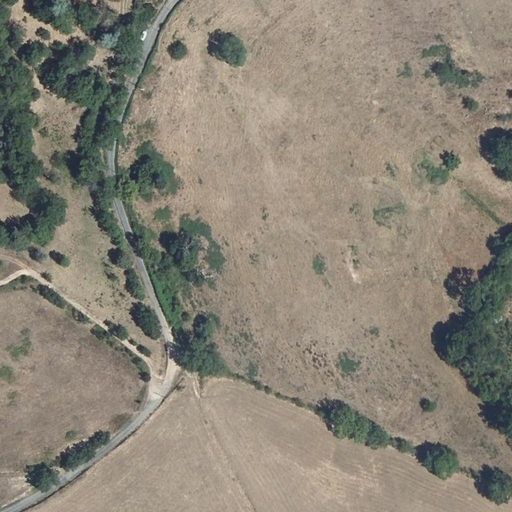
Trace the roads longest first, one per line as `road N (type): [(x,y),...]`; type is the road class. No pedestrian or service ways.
road 1 (unclassified): [(175,0),(148,34),(111,142),(111,186),(166,371),(144,413),(119,438),(6,511)]
road 2 (track): [(0,291),(27,278),(141,361),(144,413)]
road 3 (track): [(166,371),(185,382),(246,511)]
